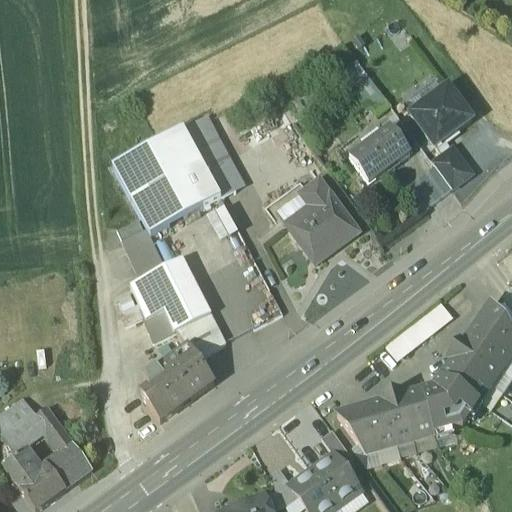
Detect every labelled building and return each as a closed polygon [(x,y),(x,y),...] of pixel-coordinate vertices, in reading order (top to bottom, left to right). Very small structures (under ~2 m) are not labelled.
[(366,115),(383,105),(370,84),(353,94),(366,115)] [(412,120),(441,163),(451,155),(442,146),(471,126),(449,94),(412,120)] [(236,131),(245,150),(303,123),(294,103),(236,131)] [(245,191),(207,121),(182,134),(201,169),(201,170),(204,175),(218,166),(235,196),(245,191)] [(182,134),(112,172),(150,242),(202,214),(184,179),(201,170),(201,169),(182,134)] [(391,134),(349,165),(368,190),(409,159),(391,134)] [(441,163),(433,170),(452,194),(471,180),(451,155),(441,163)] [(235,196),(218,166),(204,175),(221,204),(235,196)] [(201,170),(184,179),(202,214),(203,214),(221,204),(204,175),(201,170)] [(297,189),(264,213),(277,231),(282,227),(276,218),(300,200),(306,196),(296,184),(294,185),(297,189)] [(328,199),(319,186),(306,196),(300,200),(315,220),(291,238),(314,271),(358,239),(328,198),(328,199)] [(300,200),(276,218),(282,227),(291,238),(315,220),(300,200)] [(224,215),(206,224),(219,249),(237,239),(224,215)] [(145,236),(121,247),(140,286),(163,275),(145,236)] [(250,255),(229,263),(235,278),(256,270),(250,255)] [(140,286),(130,291),(144,324),(145,325),(163,316),(164,316),(198,298),(191,283),(187,285),(178,269),(179,269),(178,267),(163,275),(140,286)] [(258,340),(282,332),(261,270),(237,278),(258,340)] [(198,298),(164,316),(174,339),(175,338),(210,321),(198,298)] [(385,349),(396,365),(453,323),(442,308),(385,349)] [(451,367),(435,391),(431,394),(421,397),(434,441),(462,433),(511,359),(511,339),(490,309),(463,349),(460,347),(448,365),(451,367)] [(138,314),(120,322),(124,332),(143,324),(138,314)] [(163,316),(145,325),(144,324),(142,325),(153,349),(174,339),(164,316),(163,316)] [(210,321),(175,338),(187,354),(188,353),(197,365),(225,350),(210,321)] [(187,354),(142,387),(149,395),(140,401),(159,427),(213,388),(197,365),(188,353),(187,354)] [(402,398),(381,404),(382,408),(372,411),(369,409),(367,412),(336,421),(365,460),(434,441),(421,397),(418,398),(415,396),(413,399),(403,402),(402,398)] [(21,405),(6,416),(13,432),(26,423),(28,426),(32,424),(33,423),(21,405)] [(72,450),(46,414),(33,423),(32,424),(43,439),(58,460),(72,450)] [(6,416),(0,420),(0,437),(0,441),(13,432),(6,416)] [(32,424),(28,426),(26,423),(13,432),(0,441),(14,459),(43,439),(32,424)] [(72,450),(58,460),(48,472),(65,495),(92,476),(72,450)] [(333,458),(318,469),(319,471),(312,476),(338,511),(360,496),(333,458)] [(13,467),(4,474),(18,494),(33,483),(18,463),(17,464),(13,467)] [(33,483),(18,494),(31,511),(42,511),(65,495),(48,472),(33,483)] [(287,511),(298,504),(288,490),(289,489),(278,474),(268,482),(284,511),(287,511)] [(312,476),(305,481),(303,479),(289,489),(288,490),(298,504),(303,511),(337,511),(338,511),(312,476)] [(234,511),(268,511),(263,500),(234,511)]
